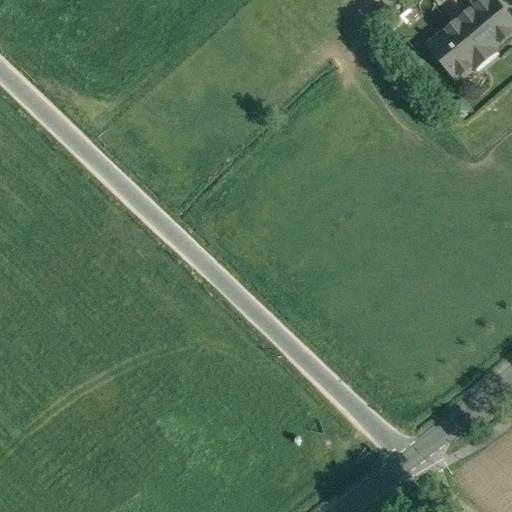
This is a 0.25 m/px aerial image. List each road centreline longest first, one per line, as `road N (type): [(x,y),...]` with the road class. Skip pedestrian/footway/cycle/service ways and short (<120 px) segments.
road 1 (unclassified): [(411,459),(0,62)]
road 2 (secondary): [(411,459),(511,371)]
